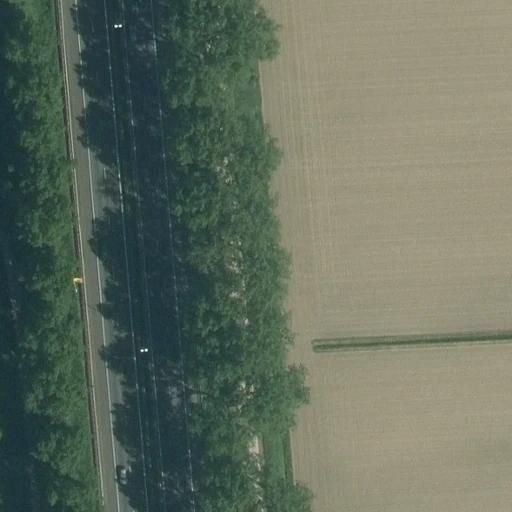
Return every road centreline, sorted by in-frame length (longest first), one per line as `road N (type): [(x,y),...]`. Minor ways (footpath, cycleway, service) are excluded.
road 1 (motorway): [(189,511),(145,0)]
road 2 (unclassified): [(249,511),(205,0)]
road 3 (motorway): [(88,0),(131,511)]
